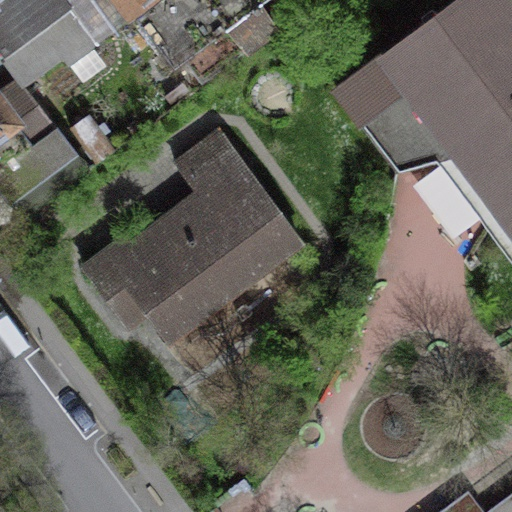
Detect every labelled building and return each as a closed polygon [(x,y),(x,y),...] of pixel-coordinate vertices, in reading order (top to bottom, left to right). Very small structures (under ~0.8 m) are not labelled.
[(65,0),(0,0),(0,49),(21,77),(24,80),(63,51),(69,59),(95,39),(65,0)] [(124,0),(174,66),(228,25),(247,50),(275,28),(259,2),(261,0),(124,0)] [(511,0),(453,0),(335,87),(398,171),(472,151),(487,172),(483,174),(500,205),(511,220),(511,0)] [(32,144),(56,126),(24,80),(21,77),(0,92),(0,98),(12,116),(32,144)] [(0,125),(12,116),(0,98),(0,125)] [(12,116),(0,125),(0,184),(10,199),(76,151),(56,126),(32,144),(12,116)] [(298,237),(217,129),(174,161),(198,193),(130,245),(123,236),(83,266),(127,325),(146,310),(166,337),(298,237)] [(484,511),(467,489),(435,511),(484,511)]
